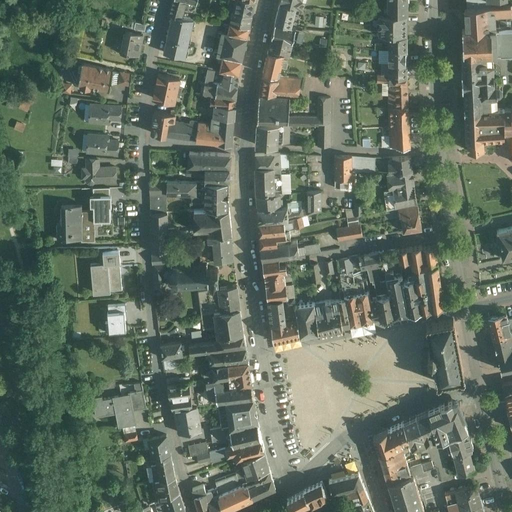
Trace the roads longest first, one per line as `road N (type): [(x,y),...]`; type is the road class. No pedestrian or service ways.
road 1 (residential): [(193,511),(153,354),(142,133)]
road 2 (residential): [(244,147),(249,271),(288,488)]
road 3 (residential): [(439,152),(436,0)]
road 4 (residential): [(268,0),(244,147)]
road 5 (residential): [(510,511),(477,377)]
road 6 (residential): [(318,254),(452,233)]
road 7 (residential): [(165,0),(142,133)]
road 8 (residential): [(354,432),(477,377)]
